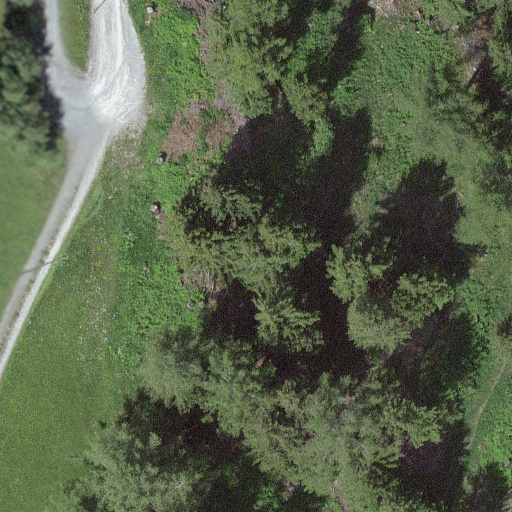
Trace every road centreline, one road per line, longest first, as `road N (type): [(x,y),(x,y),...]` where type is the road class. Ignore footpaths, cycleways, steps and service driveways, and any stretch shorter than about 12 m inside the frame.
road 1 (track): [(38,0),(57,99),(86,110),(111,97),(118,54),(107,0)]
road 2 (track): [(86,110),(0,347)]
